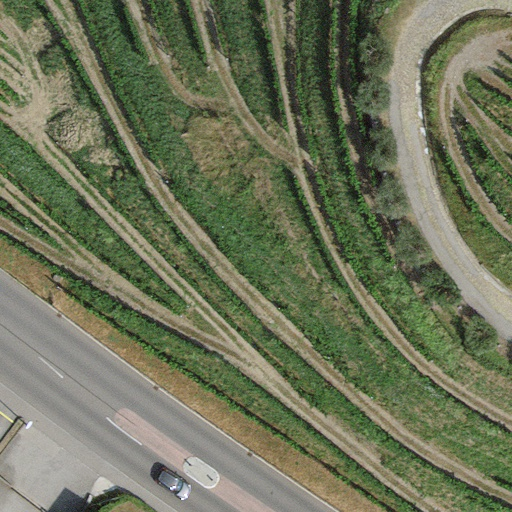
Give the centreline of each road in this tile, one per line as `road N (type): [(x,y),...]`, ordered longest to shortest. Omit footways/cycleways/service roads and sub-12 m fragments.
road 1 (track): [(483,0),(433,32),(416,152),(451,231),(511,320)]
road 2 (primary): [(0,324),(252,511)]
